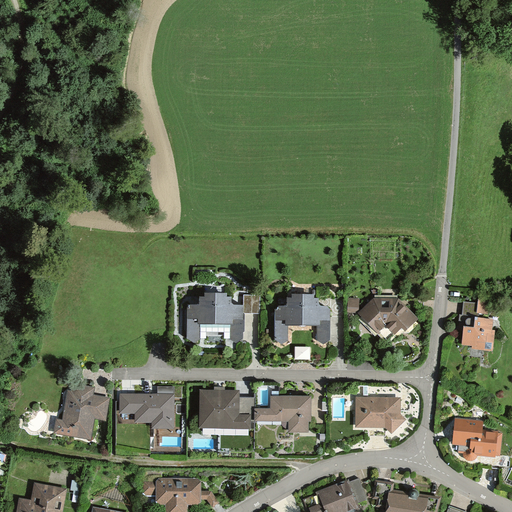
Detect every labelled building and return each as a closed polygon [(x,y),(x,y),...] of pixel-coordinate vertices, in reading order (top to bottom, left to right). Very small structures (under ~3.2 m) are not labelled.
[(188,307),(187,339),(194,344),(200,340),(201,326),(231,326),(231,340),(236,344),(243,341),(243,335),(245,334),(245,314),(260,315),(260,297),(244,297),(244,307),(232,307),(232,300),(227,300),(227,295),(204,295),(204,299),(200,299),(200,307),(188,307)] [(275,311),(275,341),(281,345),(289,342),(289,328),(317,327),(318,342),(324,345),(330,342),(330,312),(327,309),(319,309),(319,301),(314,301),(314,296),(292,297),(292,300),(288,300),(288,308),(278,308),(278,311),(275,311)] [(348,299),(347,312),(359,313),(359,299),(348,299)] [(373,300),(358,314),(378,334),(379,333),(388,341),(394,334),(396,336),(402,330),(406,334),(419,320),(399,300),(373,300)] [(472,350),(493,352),(495,332),(491,332),(492,322),(487,321),(489,302),(479,301),(478,305),(464,303),(463,316),(471,316),(475,317),(474,330),(463,328),(461,347),(472,348),(472,350)] [(53,436),(91,442),(95,420),(106,422),(110,399),(92,396),(94,389),(72,386),(71,392),(67,391),(62,420),(56,419),(53,436)] [(200,393),(200,430),(250,430),(250,422),(255,422),(255,409),(255,399),(240,399),(240,393),(220,393),(200,393)] [(157,396),(120,396),(120,415),(134,415),(134,424),(151,424),(151,431),(174,431),(174,396),(157,396)] [(255,409),(255,422),(289,422),(288,434),(309,435),(310,423),(311,423),(312,398),(293,398),(271,397),(270,409),(255,409)] [(401,399),(355,399),(355,429),(386,429),(391,435),(406,422),(401,417),(401,399)] [(469,421),(456,420),(453,446),(460,447),(460,453),(464,453),(464,456),(465,458),(467,460),(469,461),(471,461),(474,462),(476,461),(478,459),(478,457),(496,458),(498,432),(482,431),(483,422),(469,421)] [(166,453),(183,452),(183,438),(166,438),(166,453)] [(198,480),(159,480),(156,482),(143,482),(143,495),(146,497),(157,497),(157,504),(160,507),(165,506),(165,511),(188,511),(188,507),(198,507),(201,504),(201,501),(207,501),(213,508),(220,504),(211,492),(201,492),(201,484),(198,480)] [(340,484),(316,493),(320,505),(309,509),(310,511),(359,511),(361,511),(358,504),(368,501),(360,480),(351,483),(350,480),(340,484)] [(437,511),(442,499),(419,495),(418,492),(416,491),(415,490),(412,491),(410,492),(409,493),(394,491),(395,484),(375,481),(373,500),(377,500),(376,508),(386,509),(385,511),(437,511)] [(63,511),(68,490),(34,483),(31,501),(19,498),(15,511),(63,511)]
